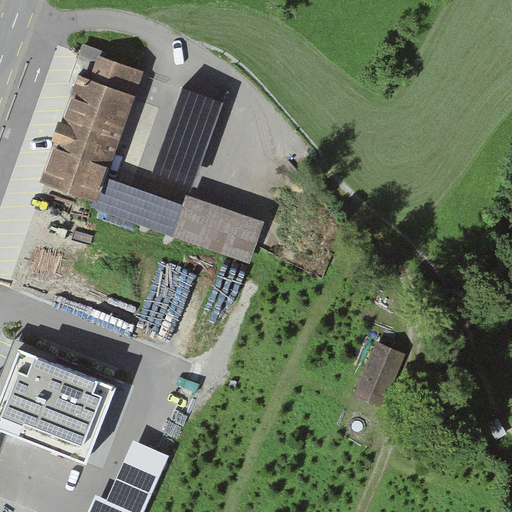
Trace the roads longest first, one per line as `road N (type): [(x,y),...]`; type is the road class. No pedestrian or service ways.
road 1 (track): [(511,429),(492,407),(455,289),(395,228),(353,205),(306,141),(233,76),(127,16),(54,21),(19,13)]
road 2 (unknown): [(0,246),(96,300),(142,344),(147,374),(126,448),(94,511)]
road 3 (track): [(359,511),(404,419),(421,341),(415,290),(353,205)]
